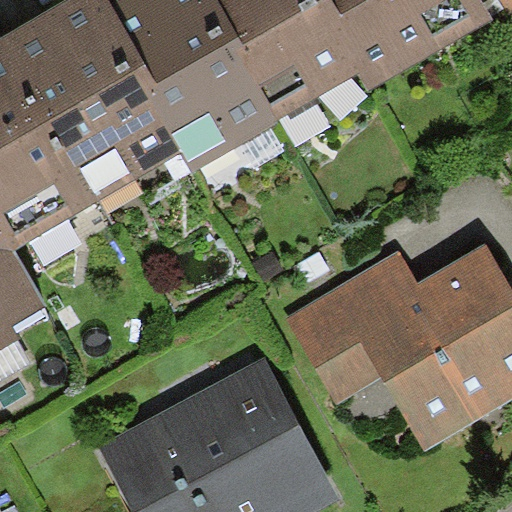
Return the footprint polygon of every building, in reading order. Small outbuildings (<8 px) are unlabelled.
[(49,0),(4,28),(92,192),(172,145),(122,60),(131,55),(98,0),(49,0)] [(218,17),(207,0),(98,0),(131,55),(122,60),(172,145),(178,156),(257,111),(206,24),(218,17)] [(312,0),(207,0),(218,17),(206,24),(257,111),(347,59),(312,0)] [(474,1),(473,0),(312,0),(347,59),(354,71),(474,1)] [(511,7),(511,0),(488,0),(498,16),(511,7)] [(92,192),(4,28),(0,29),(0,209),(13,233),(92,192)] [(0,209),(0,366),(18,358),(0,312),(35,284),(13,233),(0,209)] [(386,241),(274,312),(326,394),(369,366),(415,440),(511,378),(511,303),(471,240),(410,279),(386,241)] [(256,354),(87,444),(123,511),(282,511),(328,488),(256,354)]
